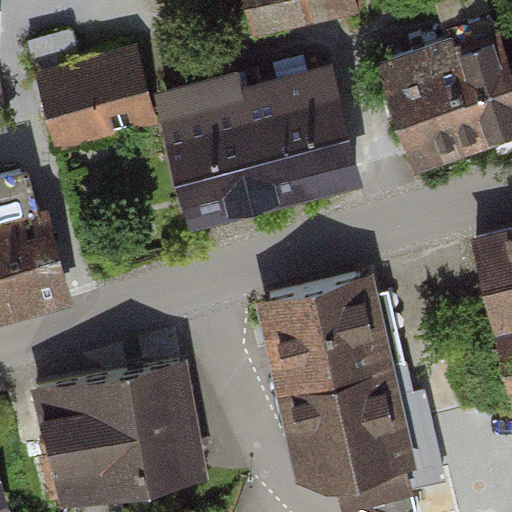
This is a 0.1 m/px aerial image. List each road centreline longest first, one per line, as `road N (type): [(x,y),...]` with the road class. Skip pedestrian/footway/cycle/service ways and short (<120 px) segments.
road 1 (residential): [(511,198),(205,283)]
road 2 (residential): [(205,283),(264,457),(327,511)]
road 3 (residential): [(205,283),(0,344)]
